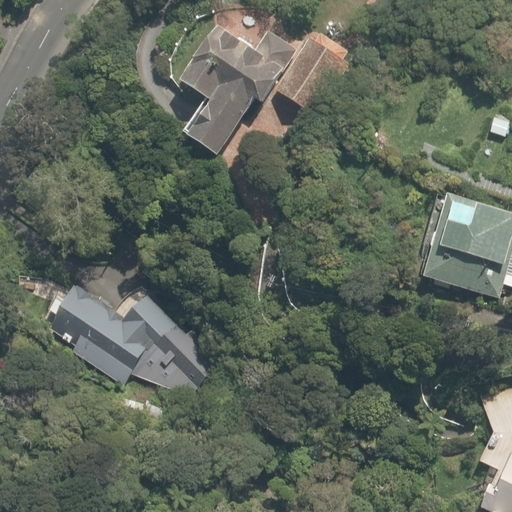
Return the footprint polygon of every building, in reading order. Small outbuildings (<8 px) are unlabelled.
[(250,52),(209,28),(171,92),(195,107),(177,137),(214,159),(245,106),(255,112),(294,46),(264,28),(250,52)] [(351,60),(308,34),(272,93),(316,119),(351,60)] [(511,291),(511,238),(511,232),(511,216),(439,197),(418,280),(495,300),(498,288),(511,291)] [(144,292),(128,317),(76,284),(54,320),(66,328),(59,338),(73,347),(68,354),(125,389),(136,371),(191,406),(215,364),(144,292)] [(511,450),(499,472),(511,479),(511,450)]
